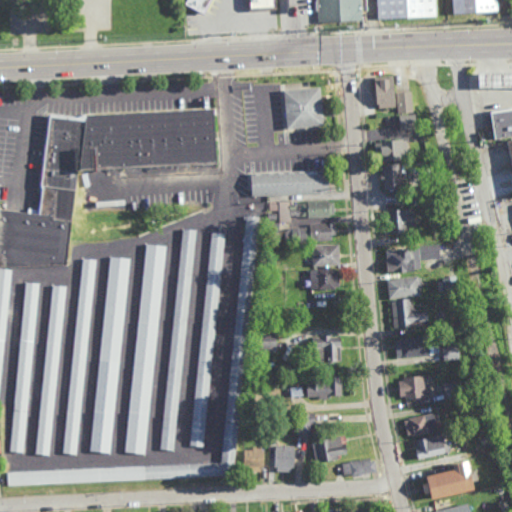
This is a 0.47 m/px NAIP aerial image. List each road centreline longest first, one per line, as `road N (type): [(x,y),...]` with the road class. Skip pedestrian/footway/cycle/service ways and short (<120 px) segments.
road 1 (primary): [(0,68),(511,44)]
road 2 (residential): [(401,511),(376,387),(343,51)]
road 3 (residential): [(395,488),(0,505)]
road 4 (residential): [(511,303),(456,47)]
